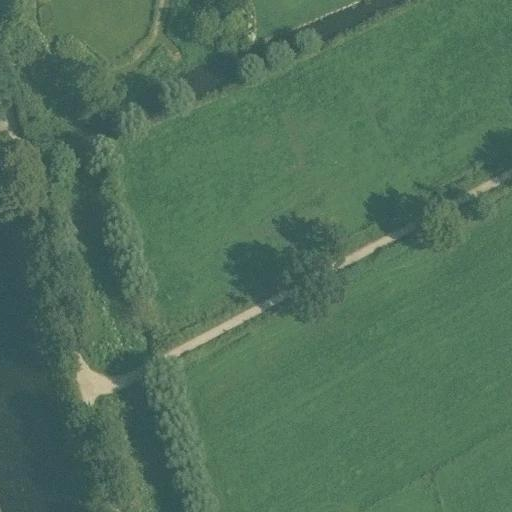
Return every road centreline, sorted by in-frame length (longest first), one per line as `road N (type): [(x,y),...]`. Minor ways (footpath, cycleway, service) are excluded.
road 1 (track): [(511,170),(86,399)]
road 2 (residential): [(86,399),(0,95)]
